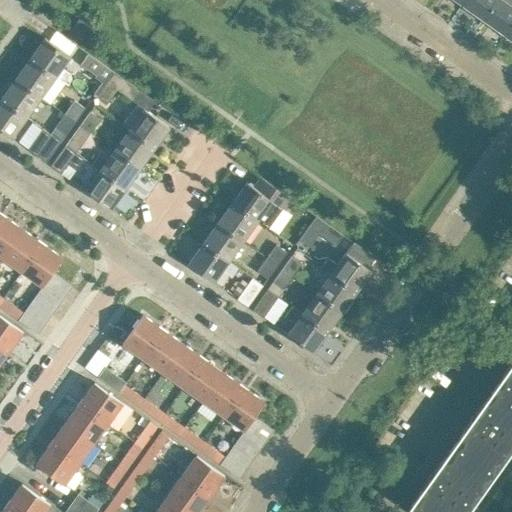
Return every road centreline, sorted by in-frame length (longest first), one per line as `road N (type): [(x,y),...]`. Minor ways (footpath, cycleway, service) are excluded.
road 1 (residential): [(332,400),(511,148)]
road 2 (residential): [(332,400),(131,258)]
road 3 (residential): [(380,511),(401,467),(511,311)]
road 4 (residential): [(131,258),(0,444)]
road 5 (residential): [(131,258),(0,164)]
road 6 (residential): [(511,91),(384,0)]
road 7 (residential): [(253,511),(332,400)]
road 8 (residential): [(131,258),(209,151)]
